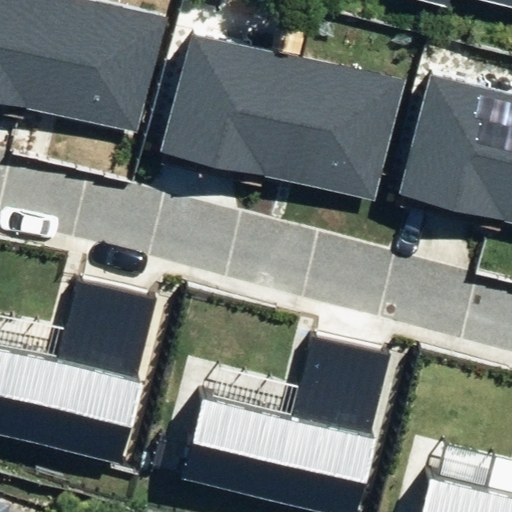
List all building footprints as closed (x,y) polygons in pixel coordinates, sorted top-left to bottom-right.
[(0,0),(0,89),(124,127),(159,11),(120,0),(0,0)] [(196,128),(404,192),(439,76),(231,13),(196,128)] [(426,160),(511,186),(511,60),(461,45),(426,160)] [(0,417),(125,449),(165,295),(86,275),(67,347),(0,329),(0,417)] [(182,457),(356,502),(396,347),(317,327),(298,399),(203,375),(182,457)] [(415,511),(511,511),(511,474),(431,454),(415,511)] [(0,511),(13,511),(19,486),(0,481),(0,511)]
